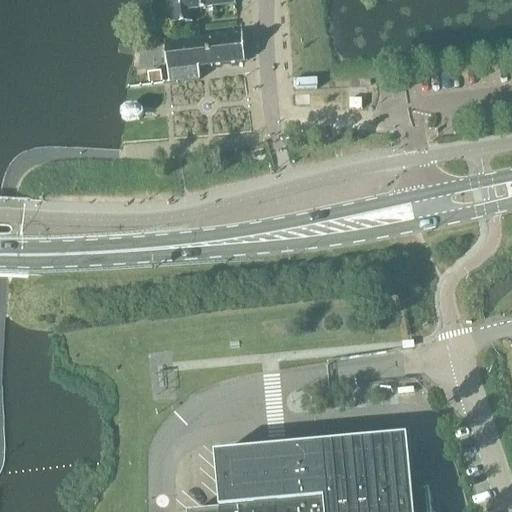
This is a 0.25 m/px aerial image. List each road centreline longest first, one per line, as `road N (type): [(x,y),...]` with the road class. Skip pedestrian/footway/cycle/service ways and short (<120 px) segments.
road 1 (secondary): [(18,257),(195,246),(425,205)]
road 2 (residential): [(425,205),(412,132),(397,123),(271,115),(266,0)]
road 3 (unclassified): [(445,290),(478,424),(511,509)]
